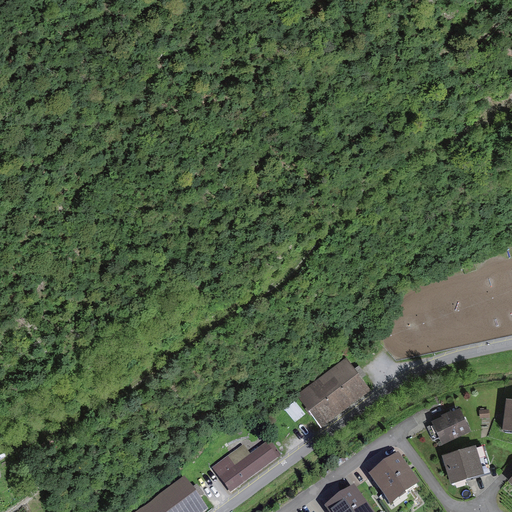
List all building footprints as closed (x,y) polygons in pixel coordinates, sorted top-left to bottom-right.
[(302,395),(322,420),(367,386),(348,360),(302,395)] [(436,422),(446,442),(472,428),(461,409),(436,422)] [(213,469),(232,492),(277,456),(258,433),(213,469)] [(446,458),(452,482),(488,472),(481,448),(446,458)] [(373,476),(393,504),(418,487),(398,458),(373,476)] [(143,511),(202,511),(210,506),(190,479),(143,511)] [(366,511),(352,492),(331,508),(333,511),(366,511)]
